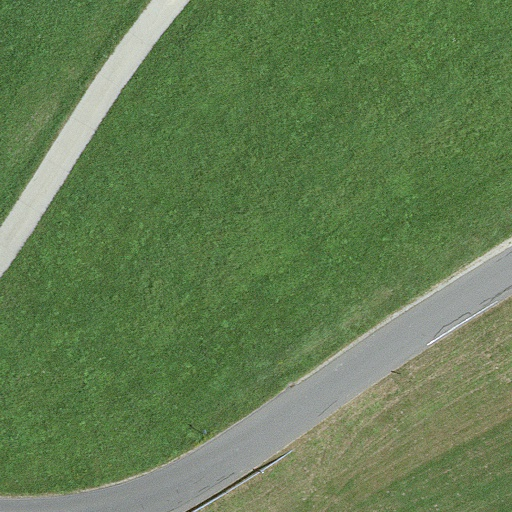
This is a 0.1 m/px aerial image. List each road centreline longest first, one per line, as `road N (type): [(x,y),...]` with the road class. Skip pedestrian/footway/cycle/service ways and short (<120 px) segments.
road 1 (unclassified): [(511,267),(250,442),(120,511)]
road 2 (track): [(170,0),(102,91),(0,255)]
